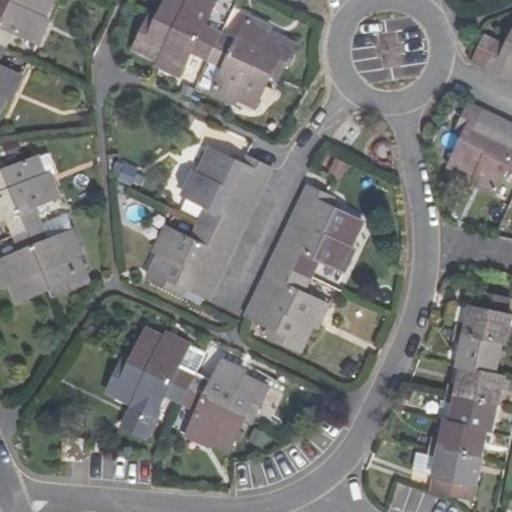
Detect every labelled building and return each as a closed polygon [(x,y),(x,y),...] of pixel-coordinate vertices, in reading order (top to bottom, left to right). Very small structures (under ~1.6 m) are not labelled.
[(0,0),(0,26),(12,0),(0,0)] [(44,17),(52,0),(12,0),(0,26),(0,43),(6,46),(14,28),(38,40),(48,20),(44,17)] [(168,0),(159,21),(214,48),(220,36),(203,27),(216,3),(209,0),(168,0)] [(511,18),(507,15),(494,41),(499,44),(511,50),(511,18)] [(192,51),(209,59),(214,48),(159,21),(152,18),(136,49),(162,62),(160,66),(180,76),(192,51)] [(250,19),(238,44),(220,36),(214,48),(270,75),(278,79),(294,46),(269,33),(271,29),(250,19)] [(0,108),(7,94),(12,95),(21,76),(0,64),(0,57),(6,46),(0,43),(0,108)] [(487,69),(500,75),(511,50),(499,44),(487,69)] [(214,48),(209,59),(227,68),(215,92),(235,102),(237,98),(255,107),(270,75),(214,48)] [(511,50),(500,75),(511,80),(511,50)] [(471,104),(458,129),(466,133),(471,135),(483,110),(471,104)] [(496,117),(483,110),(471,135),(484,142),(496,117)] [(509,123),(496,117),(484,142),(497,148),(509,123)] [(511,147),(511,124),(509,123),(497,148),(509,154),(511,147)] [(494,192),(507,168),(511,170),(511,155),(509,154),(497,148),(484,142),(471,135),(466,133),(450,166),(475,179),(473,183),(494,192)] [(200,223),(213,229),(216,222),(223,209),(229,197),(235,183),(241,171),(243,166),(210,150),(198,175),(194,174),(184,194),(208,206),(200,223)] [(272,169),(247,157),(243,166),(241,171),(265,182),(272,169)] [(328,173),(345,179),(350,164),(334,158),(328,173)] [(5,172),(29,230),(41,225),(34,207),(59,196),(51,175),(47,177),(39,159),(5,172)] [(112,178),(137,184),(141,166),(116,160),(112,178)] [(0,220),(9,217),(17,235),(29,230),(5,172),(2,165),(0,165),(0,220)] [(259,195),(265,182),(241,171),(235,183),(259,195)] [(253,208),(259,195),(235,183),(229,197),(253,208)] [(326,211),(328,207),(332,198),(308,187),(302,199),(326,211)] [(247,220),(253,208),(229,197),(223,209),(247,220)] [(320,224),(326,211),(302,199),(295,213),(320,224)] [(298,270),(311,277),(319,259),(343,271),(353,250),(349,248),(362,222),(328,207),(326,211),(320,224),(313,238),(308,250),(301,263),(298,270)] [(241,233),(247,220),(223,209),(216,222),(241,233)] [(313,238),(320,224),(295,213),(289,226),(313,238)] [(78,256),(83,253),(67,215),(41,225),(29,230),(52,287),(55,295),(89,282),(78,256)] [(234,247),(241,233),(216,222),(213,229),(210,235),(234,247)] [(158,249),(162,252),(149,277),(182,294),(186,286),(192,273),(198,260),(204,247),(210,235),(213,229),(200,223),(192,240),(168,228),(158,249)] [(308,250),(313,238),(289,226),(283,238),(308,250)] [(29,230),(17,235),(24,253),(0,262),(0,266),(8,285),(11,283),(19,301),(52,287),(29,230)] [(210,235),(204,247),(228,259),(234,247),(210,235)] [(301,263),(308,250),(283,238),(277,251),(301,263)] [(204,247),(198,260),(222,272),(228,259),(204,247)] [(277,251),(270,264),(295,276),(298,270),(301,263),(277,251)] [(198,260),(192,273),(216,285),(222,272),(198,260)] [(289,289),(295,276),(270,264),(265,276),(289,289)] [(327,306),(302,294),(311,277),(298,270),(295,276),(289,289),(283,302),(277,314),(271,326),(268,334),(300,350),(313,324),(317,326),(327,306)] [(192,273),(186,286),(210,297),(216,285),(192,273)] [(283,302),(289,289),(265,276),(259,290),(283,302)] [(277,314),(283,302),(259,290),(252,302),(277,314)] [(469,324),(460,322),(457,332),(505,342),(510,343),(511,331),(511,315),(510,315),(511,304),(511,298),(486,292),(483,308),(474,306),(469,324)] [(271,326),(277,314),(252,302),(246,315),(271,326)] [(133,363),(188,390),(194,378),(178,369),(190,345),(168,335),(166,339),(149,330),(133,363)] [(456,341),(465,344),(460,367),(465,368),(494,374),(498,355),(502,356),(505,342),(457,332),(456,341)] [(244,371),(206,353),(194,378),(188,390),(245,417),(252,421),(268,388),(242,375),(244,371)] [(166,393),(183,401),(188,390),(133,363),(126,359),(110,391),(135,404),(124,425),(144,436),(146,433),(157,413),(166,393)] [(449,393),(502,404),(507,377),(494,374),(465,368),(461,385),(452,383),(449,393)] [(188,390),(183,401),(201,410),(188,435),(209,445),(211,440),(229,449),(245,417),(188,390)] [(502,404),(449,393),(447,402),(457,404),(453,422),(490,430),(496,431),(502,404)] [(453,422),(457,404),(447,402),(442,400),(437,418),(448,421),(453,422)] [(433,446),(485,457),(490,430),(453,422),(448,421),(445,438),(435,436),(433,446)] [(441,458),(436,475),(437,478),(434,492),(473,501),(477,486),(479,484),(485,457),(433,446),(431,455),(441,458)] [(416,452),(412,470),(436,475),(441,458),(431,455),(416,452)] [(411,511),(414,511),(421,490),(399,484),(393,507),(411,511)]
